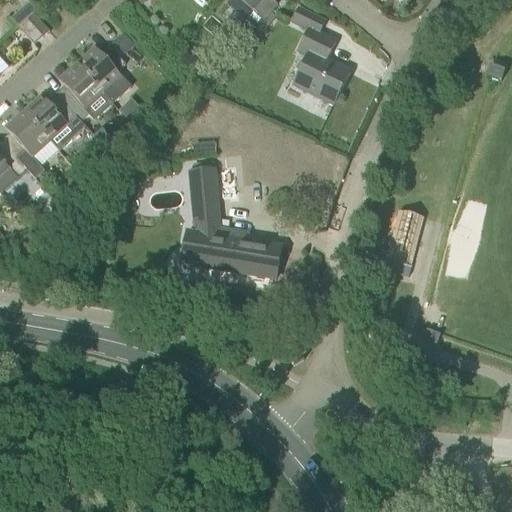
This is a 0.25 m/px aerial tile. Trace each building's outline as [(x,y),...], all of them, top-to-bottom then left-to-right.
[(134,0),(142,8),(146,5),(145,0),(134,0)] [(234,0),(228,8),(258,33),(279,8),(269,0),(234,0)] [(18,29),(33,14),(37,11),(30,4),(11,21),(18,29)] [(325,24),(299,11),(293,24),(310,33),(300,54),(310,59),(295,88),(334,107),(350,75),(327,63),(336,44),(319,36),(325,24)] [(35,47),(44,38),(50,32),(33,14),(18,29),(35,47)] [(122,55),(133,45),(124,35),(113,45),(122,55)] [(127,67),(109,48),(101,56),(96,50),(77,67),(105,97),(104,97),(113,107),(132,90),(123,80),(118,75),(127,67)] [(226,73),(234,63),(228,57),(219,67),(226,73)] [(104,97),(105,97),(77,67),(59,83),(73,98),(64,106),(81,125),(90,117),(95,122),(113,107),(104,97)] [(490,68),(487,79),(501,84),(505,74),(490,68)] [(23,115),(50,145),(67,129),(71,134),(81,125),(64,106),(56,114),(42,98),(23,115)] [(131,100),(119,113),(135,127),(147,114),(131,100)] [(45,174),(37,165),(32,161),(50,145),(23,115),(5,131),(10,136),(1,144),(10,155),(27,174),(36,183),(45,174)] [(107,154),(116,148),(106,129),(96,135),(107,154)] [(18,182),(27,174),(10,155),(2,162),(0,159),(0,183),(11,174),(18,182)] [(276,282),(282,251),(242,244),(243,236),(215,231),(217,223),(219,223),(214,173),(213,173),(212,166),(194,168),(195,174),(191,175),(195,225),(198,225),(197,234),(194,234),(194,236),(188,235),(184,258),(209,263),(208,270),(276,282)] [(65,193),(55,202),(63,211),(73,202),(65,193)] [(384,273),(409,279),(424,220),(400,214),(389,255),(377,252),(372,270),(384,273)] [(428,333),(424,342),(437,347),(440,338),(428,333)]
